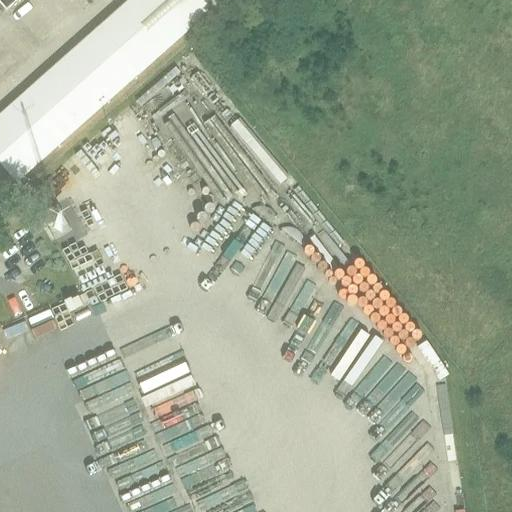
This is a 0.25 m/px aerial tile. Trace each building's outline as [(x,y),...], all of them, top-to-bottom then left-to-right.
[(18,0),(0,0),(0,3),(6,11),(18,0)] [(223,0),(130,0),(0,116),(0,164),(17,183),(223,0)] [(0,54),(18,40),(0,16),(0,54)] [(40,217),(47,227),(64,217),(58,206),(40,217)] [(91,376),(62,389),(69,403),(97,390),(91,376)]
